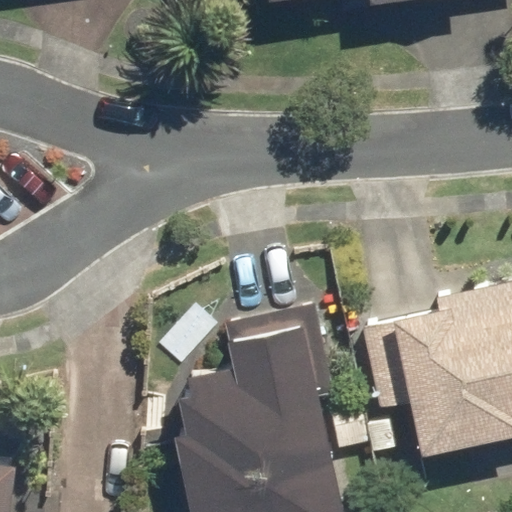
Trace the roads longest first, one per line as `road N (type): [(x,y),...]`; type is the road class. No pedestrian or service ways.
road 1 (residential): [(241,156),(129,205),(0,284)]
road 2 (residential): [(511,132),(241,156)]
road 3 (residential): [(56,109),(241,156)]
